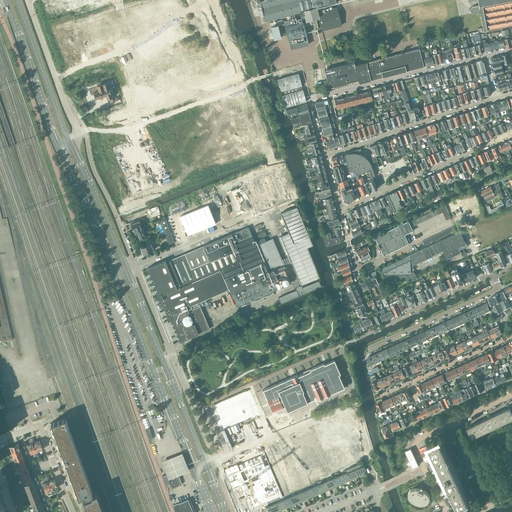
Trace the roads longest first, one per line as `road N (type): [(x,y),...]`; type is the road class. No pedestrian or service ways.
road 1 (residential): [(511,134),(341,212)]
road 2 (residential): [(324,152),(495,96)]
road 3 (residential): [(484,56),(310,98)]
road 4 (residential): [(365,351),(502,288),(495,274)]
road 5 (primary): [(6,0),(58,150)]
road 6 (residential): [(204,463),(349,405)]
road 7 (primary): [(70,144),(17,0)]
road 8 (unclassified): [(70,144),(74,125),(27,0)]
road 9 (residential): [(376,398),(511,338)]
road 10 (primary): [(126,272),(70,144)]
road 11 (primary): [(58,150),(116,277)]
road 12 (residential): [(7,437),(39,426),(73,511)]
